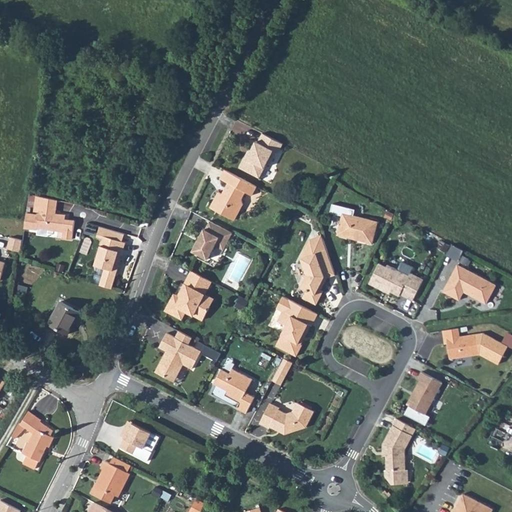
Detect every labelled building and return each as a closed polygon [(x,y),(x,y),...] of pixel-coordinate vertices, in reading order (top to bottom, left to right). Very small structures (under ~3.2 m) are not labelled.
[(278,153),(283,144),(263,133),(258,142),(256,141),(251,151),(248,158),(244,159),(240,168),(260,178),(266,165),(271,163),(277,152),(278,153)] [(257,186),(225,170),(221,178),(229,183),(227,186),(228,189),(225,195),(219,192),(211,207),(235,220),(243,204),(242,199),(246,192),(253,195),(257,186)] [(39,215),(27,213),(26,220),(25,228),(38,230),(38,227),(64,231),(63,238),(73,239),(75,221),(65,219),(58,218),(58,214),(56,214),(58,200),(37,196),(34,212),(39,212),(39,215)] [(372,243),(378,222),(354,216),(355,210),(333,204),(330,213),(343,216),(339,230),(341,234),(352,237),(352,238),(372,243)] [(233,233),(210,221),(206,229),(205,229),(193,251),(208,259),(216,245),(224,250),(233,233)] [(123,241),(125,234),(100,226),(97,237),(104,238),(104,236),(123,241)] [(336,275),(322,235),(311,239),(301,257),(308,275),(304,276),(300,283),(302,287),(307,290),(303,297),(317,304),(323,291),(321,290),(319,289),(325,276),(328,277),(336,275)] [(119,262),(120,262),(126,242),(123,241),(104,236),(104,238),(95,265),(105,268),(100,285),(112,289),(119,267),(118,264),(119,262)] [(23,240),(11,238),(9,249),(21,252),(23,240)] [(438,248),(446,252),(449,245),(442,241),(438,248)] [(380,263),(369,283),(386,292),(387,289),(391,292),(400,296),(401,294),(413,300),(424,279),(411,273),(414,267),(402,261),(398,270),(388,264),(387,267),(380,263)] [(444,291),(460,300),(464,292),(466,289),(471,292),(472,296),(487,304),(496,285),(458,264),(444,291)] [(205,294),(212,281),(192,271),(181,292),(184,293),(182,298),(179,297),(177,301),(172,299),(166,310),(182,318),(186,311),(203,320),(210,307),(201,302),(205,294)] [(321,290),(328,277),(325,276),(319,289),(321,290)] [(214,299),(205,294),(201,302),(210,307),(214,299)] [(312,326),(318,314),(284,296),(277,308),(283,311),(278,321),(287,326),(277,346),(297,356),(303,344),(302,344),(303,341),(301,340),(303,336),(305,337),(311,325),(312,326)] [(236,306),(243,310),(248,301),(241,298),(236,306)] [(61,301),(49,323),(68,334),(80,311),(61,301)] [(459,328),(443,330),(445,344),(448,344),(449,348),(450,359),(484,354),(492,358),(491,360),(499,364),(508,346),(484,333),(460,336),(459,328)] [(192,338),(179,331),(176,337),(189,344),(192,338)] [(176,337),(167,333),(160,347),(167,351),(169,352),(166,356),(164,357),(156,372),(170,379),(176,367),(181,370),(184,364),(193,369),(201,353),(217,361),(222,353),(199,341),(195,348),(189,344),(176,337)] [(293,362),(284,358),(273,380),(282,385),(293,362)] [(176,367),(170,379),(175,381),(181,370),(176,367)] [(230,373),(222,369),(214,383),(217,384),(212,393),(238,407),(237,408),(247,413),(255,397),(246,392),(253,379),(233,368),(230,373)] [(443,382),(422,371),(418,379),(420,381),(413,393),(415,394),(414,396),(411,397),(407,404),(409,406),(405,414),(426,425),(430,416),(426,414),(443,382)] [(280,408),(270,403),(260,423),(270,428),(271,427),(276,429),(277,428),(288,433),(306,427),(315,411),(298,402),(293,411),(287,413),(279,409),(280,408)] [(29,411),(21,423),(26,427),(34,433),(30,443),(28,442),(23,453),(27,455),(24,463),(36,469),(39,461),(40,461),(47,446),(50,447),(54,437),(52,435),(54,431),(41,421),(42,420),(29,411)] [(416,428),(397,418),(383,444),(383,451),(386,451),(387,456),(387,470),(386,470),(386,476),(392,484),(404,484),(403,470),(406,467),(405,450),(416,428)] [(20,423),(12,436),(16,439),(26,427),(21,423),(20,423)] [(133,423),(125,438),(120,447),(149,462),(154,452),(144,447),(152,432),(133,423)] [(99,485),(97,483),(92,493),(112,503),(116,495),(119,497),(131,473),(105,460),(102,468),(104,469),(106,470),(99,485)] [(491,511),(493,509),(464,493),(453,511),(491,511)] [(20,511),(21,510),(1,500),(0,501),(0,511),(20,511)] [(113,511),(94,502),(91,510),(93,511),(92,511),(113,511)] [(195,502),(189,511),(200,511),(203,507),(203,506),(195,502)]
